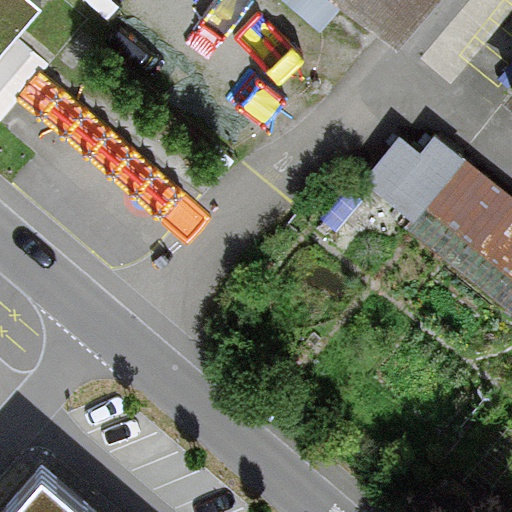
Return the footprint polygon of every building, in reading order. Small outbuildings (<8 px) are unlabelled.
[(0,0),(0,58),(41,11),(28,0),(0,0)] [(341,0),(292,0),(321,24),(341,0)] [(365,0),(399,27),(421,0),(365,0)] [(51,64),(19,37),(0,59),(0,118),(2,120),(51,64)] [(511,184),(435,124),(420,143),(398,127),(362,173),(415,215),(406,226),(511,309),(511,184)] [(94,511),(43,469),(5,511),(94,511)]
